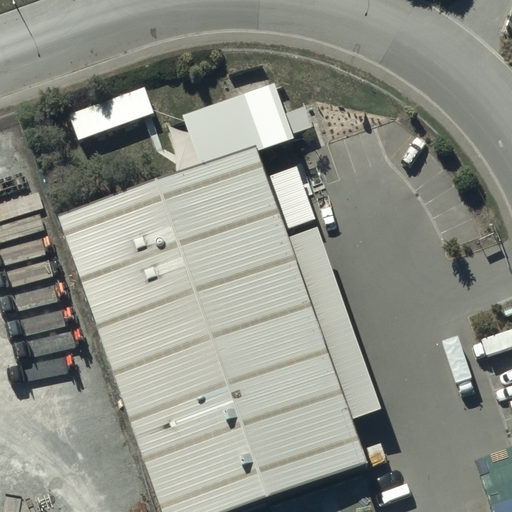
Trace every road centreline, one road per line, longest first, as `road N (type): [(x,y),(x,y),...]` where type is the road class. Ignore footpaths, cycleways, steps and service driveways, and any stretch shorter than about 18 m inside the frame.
road 1 (residential): [(511,124),(462,76),(390,26),(306,0)]
road 2 (residential): [(216,0),(132,8),(0,56)]
